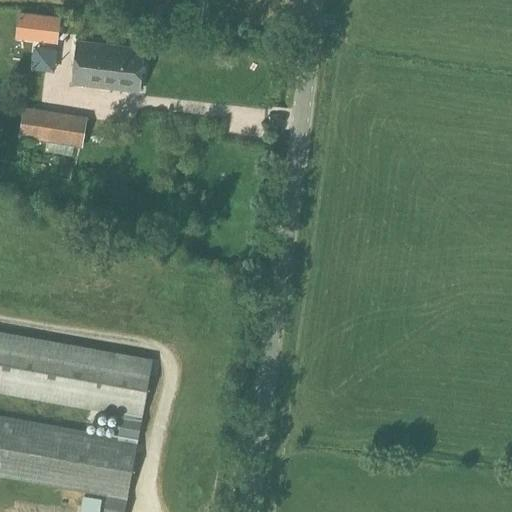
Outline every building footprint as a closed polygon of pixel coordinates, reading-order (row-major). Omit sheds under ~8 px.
[(57,41),(60,19),(30,15),(24,15),(20,14),(17,36),(19,36),(57,41)] [(139,92),(145,50),(77,42),(73,84),(139,92)] [(30,85),(47,73),(38,59),(21,71),(30,85)] [(88,119),(24,108),(19,135),(84,146),(88,119)] [(42,383),(38,401),(47,403),(44,419),(91,428),(97,394),(42,383)] [(107,458),(108,436),(88,435),(87,457),(107,458)]
